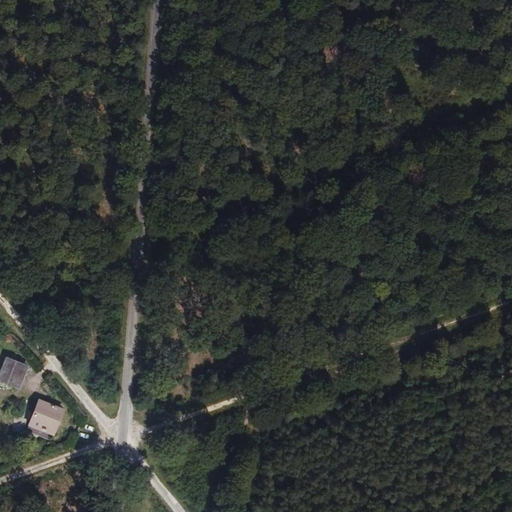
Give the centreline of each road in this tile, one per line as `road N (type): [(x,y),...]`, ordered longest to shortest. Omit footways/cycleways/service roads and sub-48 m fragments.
road 1 (track): [(0,481),(511,303)]
road 2 (unclassified): [(156,0),(113,511)]
road 3 (track): [(177,511),(0,295)]
